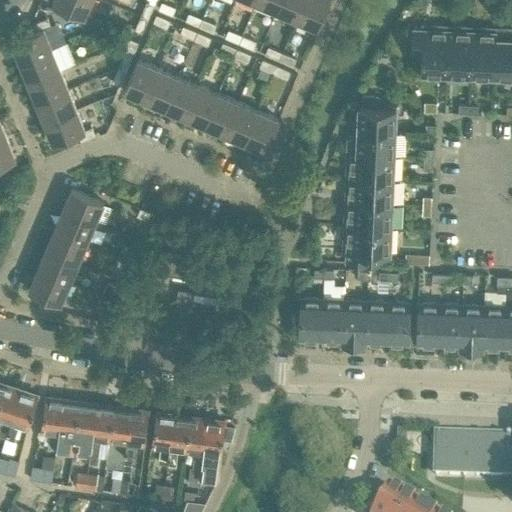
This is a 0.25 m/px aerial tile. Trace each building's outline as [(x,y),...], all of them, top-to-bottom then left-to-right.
[(85,16),(92,0),(53,0),(53,3),(85,16)] [(276,11),(280,0),(256,0),(256,2),(276,11)] [(280,0),(276,11),(296,19),(303,0),(280,0)] [(303,0),(296,19),(317,28),(328,0),(303,0)] [(140,16),(147,18),(153,5),(146,2),(140,16)] [(172,14),(174,8),(161,2),(158,9),(172,14)] [(199,26),(202,19),(188,13),(185,20),(199,26)] [(167,27),(170,20),(157,14),(153,22),(167,27)] [(142,32),(147,18),(140,16),(134,29),(142,32)] [(20,61),(52,48),(44,28),(51,25),(48,17),(34,23),(37,31),(12,41),(20,61)] [(202,19),(199,26),(212,31),(215,24),(202,19)] [(193,39),(196,32),(182,26),(179,33),(193,39)] [(446,73),(448,27),(433,26),(433,30),(413,29),(412,52),(422,52),(421,72),(446,73)] [(470,74),(472,28),(457,27),(457,31),(449,30),(449,27),(448,27),(446,73),(470,74)] [(494,75),(496,29),(481,28),(481,32),(473,31),(473,28),(472,28),(470,74),(494,75)] [(511,83),(511,38),(510,39),(510,29),(496,29),(494,75),(511,76),(510,84),(511,83)] [(239,43),(241,36),(228,31),(225,37),(239,43)] [(196,32),(193,39),(207,45),(210,37),(196,32)] [(241,36),(239,43),(253,48),(255,42),(241,36)] [(127,46),(135,49),(137,42),(125,37),(122,44),(127,46)] [(233,56),(236,48),(223,43),(219,50),(233,56)] [(279,59),(282,53),(268,47),(265,54),(279,59)] [(28,82),(60,69),(52,48),(20,61),(28,82)] [(236,48),(233,56),(247,61),(250,54),(236,48)] [(282,53),(279,59),(292,65),(295,58),(282,53)] [(118,68),(126,71),(131,57),(123,54),(118,68)] [(144,99),(158,67),(138,59),(124,91),(144,99)] [(273,72),(276,65),(262,59),(259,67),(261,68),(273,72)] [(276,65),(273,72),(287,78),(290,71),(276,65)] [(158,67),(144,99),(164,108),(178,75),(158,67)] [(120,85),(126,71),(118,68),(113,82),(120,85)] [(269,81),(273,72),(261,68),(258,77),(269,81)] [(36,102),(68,89),(60,69),(28,82),(36,102)] [(184,116),(198,84),(178,75),(164,108),(184,116)] [(198,84),(184,116),(204,125),(218,92),(198,84)] [(45,122),(76,109),(68,89),(36,102),(45,122)] [(224,133),(238,101),(218,92),(204,125),(224,133)] [(358,131),(395,133),(396,108),(394,108),(377,97),(364,96),(364,106),(359,106),(358,131)] [(238,101),(224,133),(244,142),(257,109),(238,101)] [(424,111),(436,111),(437,102),(425,101),(424,111)] [(469,113),(469,104),(459,104),(459,112),(469,113)] [(469,104),(469,113),(478,113),(478,104),(469,104)] [(76,109),(45,122),(53,143),(79,132),(82,140),(95,134),(92,127),(85,130),(76,109)] [(257,109),(244,142),(265,151),(279,118),(257,109)] [(426,123),(426,133),(434,134),(434,124),(426,123)] [(394,157),(395,133),(358,131),(358,140),(348,140),(348,155),(394,157)] [(8,137),(0,140),(0,164),(16,158),(8,137)] [(424,158),(433,158),(434,148),(425,148),(425,157),(424,157),(424,158)] [(393,180),(394,157),(348,155),(347,169),(351,169),(350,178),(347,178),(347,179),(393,180)] [(433,170),(433,158),(424,158),(423,169),(433,170)] [(392,204),(393,180),(347,179),(346,193),(350,193),(349,202),(346,202),(346,203),(392,204)] [(63,208),(95,222),(104,202),(71,188),(63,208)] [(423,206),(431,206),(432,196),(423,195),(423,206)] [(391,228),(392,204),(346,203),(345,217),(349,217),(348,226),(345,226),(345,227),(391,228)] [(431,215),(431,206),(423,206),(422,214),(431,215)] [(87,242),(95,222),(63,208),(54,228),(87,242)] [(151,221),(153,216),(154,214),(140,208),(137,216),(151,221)] [(390,253),(391,228),(345,227),(344,241),(348,241),(347,262),(370,263),(370,253),(390,253)] [(46,248),(79,262),(87,242),(54,228),(46,248)] [(120,256),(127,259),(133,245),(126,241),(120,256)] [(70,282),(79,262),(46,248),(38,268),(70,282)] [(223,291),(226,275),(222,275),(224,260),(166,251),(163,272),(202,278),(200,288),(223,291)] [(421,253),(420,263),(429,264),(429,254),(421,253)] [(121,272),(127,259),(120,256),(114,269),(121,272)] [(61,303),(70,282),(38,268),(29,289),(61,303)] [(315,277),(324,277),(324,269),(315,269),(315,277)] [(324,269),(324,277),(333,278),(334,270),(324,269)] [(368,271),(358,271),(358,279),(367,279),(368,271)] [(389,279),(389,271),(380,271),(379,279),(389,279)] [(389,271),(389,279),(398,280),(398,271),(389,271)] [(441,282),(442,273),(432,273),(432,281),(441,282)] [(442,273),(441,282),(451,282),(451,273),(442,273)] [(473,274),(463,274),(463,283),(472,283),(473,274)] [(506,284),(506,276),(497,275),(497,284),(506,284)] [(102,295),(110,298),(116,284),(108,280),(102,295)] [(192,306),(194,291),(178,288),(176,303),(192,306)] [(103,313),(110,298),(102,295),(96,310),(103,313)] [(321,340),(323,299),(301,298),(299,339),(321,340)] [(343,343),(345,300),(323,299),(321,340),(342,341),(342,343),(343,343)] [(345,300),(343,343),(365,344),(366,301),(345,300)] [(386,342),(388,302),(366,301),(365,344),(366,344),(366,342),(386,342)] [(388,302),(386,342),(409,343),(411,303),(388,302)] [(439,344),(441,304),(419,303),(417,344),(439,344)] [(460,348),(462,305),(441,304),(439,344),(460,345),(460,348)] [(482,349),(484,305),(462,305),(460,348),(482,349)] [(484,305),(482,349),(483,349),(484,346),(504,347),(505,306),(484,305)] [(0,434),(7,437),(21,390),(6,385),(0,401),(0,416),(4,418),(0,429),(0,434)] [(21,390),(7,437),(15,440),(20,423),(28,426),(38,396),(21,390)] [(63,409),(64,399),(46,397),(42,429),(51,431),(49,447),(56,448),(57,448),(60,419),(59,418),(60,409),(63,409)] [(76,434),(81,402),(64,399),(63,409),(60,409),(59,418),(60,419),(57,448),(56,448),(53,469),(52,483),(70,485),(72,471),(61,470),(65,449),(66,449),(68,432),(76,434)] [(98,414),(99,404),(81,402),(76,434),(85,435),(83,452),(90,453),(91,453),(95,423),(94,423),(95,414),(98,414)] [(111,438),(115,406),(99,404),(98,414),(95,414),(94,423),(95,423),(91,453),(90,453),(89,461),(98,462),(102,437),(111,438)] [(128,418),(130,408),(115,406),(111,438),(119,439),(117,456),(125,457),(125,458),(129,428),(130,428),(132,418),(128,418)] [(145,443),(149,411),(130,408),(128,418),(132,418),(130,428),(129,428),(125,458),(125,457),(123,468),(132,469),(136,441),(145,443)] [(175,424),(176,414),(156,412),(152,444),(161,444),(159,462),(168,463),(172,433),(170,433),(172,424),(175,424)] [(185,448),(189,416),(176,414),(175,424),(172,424),(170,433),(172,433),(168,463),(176,464),(178,447),(185,448)] [(206,428),(207,419),(189,416),(185,448),(195,449),(193,466),(201,467),(202,467),(206,437),(208,437),(209,428),(206,428)] [(219,470),(222,453),(226,421),(207,419),(206,428),(209,428),(208,437),(206,437),(202,467),(201,467),(199,479),(208,480),(210,469),(219,470)] [(397,431),(396,451),(405,451),(406,431),(397,431)] [(507,477),(510,477),(511,436),(507,436),(507,439),(437,437),(436,476),(496,477),(507,477)] [(1,456),(0,457),(0,471),(4,473),(5,471),(15,474),(19,462),(1,456)] [(52,483),(53,469),(45,468),(33,465),(30,478),(44,481),(43,481),(52,483)] [(193,466),(191,466),(189,484),(198,485),(199,479),(201,467),(193,466)] [(72,471),(70,485),(86,488),(89,472),(77,470),(77,472),(72,471)] [(89,472),(86,488),(95,489),(97,473),(89,472)] [(121,492),(123,478),(113,477),(112,491),(121,492)] [(123,478),(121,492),(128,493),(130,479),(123,478)] [(163,498),(165,484),(156,483),(154,497),(163,498)] [(165,484),(163,498),(172,499),(174,485),(165,484)] [(376,511),(400,511),(408,499),(390,488),(376,511)] [(185,490),(184,500),(193,501),(195,491),(185,490)] [(424,511),(426,509),(408,499),(400,511),(424,511)] [(29,511),(30,511),(13,502),(8,511),(29,511)]
